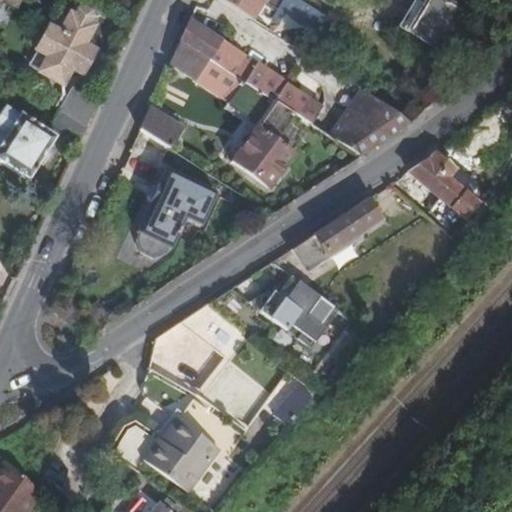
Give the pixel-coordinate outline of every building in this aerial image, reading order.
[(0,0),(0,1),(14,10),(19,0),(0,0)] [(218,0),(250,20),(261,2),(258,0),(218,0)] [(323,39),(332,24),(294,0),(282,0),(276,11),(323,39)] [(436,0),(418,0),(401,28),(445,57),(468,20),(436,0)] [(70,15),(66,22),(59,35),(48,29),(36,51),(47,58),(39,74),(61,87),(70,69),(79,74),(91,52),(81,47),(92,27),(87,24),(91,18),(89,17),(90,15),(81,10),(78,11),(74,18),(70,15)] [(44,27),(48,29),(59,35),(66,22),(51,13),(44,27)] [(320,108),(188,25),(180,43),(294,116),(309,126),(320,108)] [(276,143),(294,116),(180,43),(169,66),(191,82),(194,79),(230,104),(228,107),(257,127),(234,161),(270,186),(291,154),(276,143)] [(71,90),(59,114),(85,128),(97,104),(71,90)] [(331,140),(360,158),(410,122),(378,102),(373,108),(357,98),(331,140)] [(1,109),(0,111),(0,163),(26,180),(52,139),(23,120),(20,120),(1,109)] [(180,130),(149,111),(140,131),(147,137),(168,149),(180,130)] [(76,148),(85,128),(59,114),(57,112),(46,131),(76,148)] [(481,195),(433,154),(407,174),(462,219),(481,195)] [(213,193),(163,170),(157,184),(156,184),(147,202),(148,203),(135,233),(138,234),(135,240),(140,253),(152,258),(164,253),(167,247),(170,248),(183,217),(199,225),(213,193)] [(367,201),(292,252),(307,274),(324,262),(323,259),(353,239),(380,221),(367,201)] [(323,259),(324,262),(355,241),(353,239),(323,259)] [(264,318),(290,280),(249,307),(259,315),(264,318)] [(338,314),(290,280),(264,318),(287,334),(291,329),(303,336),(299,343),(312,352),(338,314)] [(249,307),(230,294),(207,309),(245,335),(259,315),(249,307)] [(195,301),(149,362),(202,401),(208,392),(237,412),(258,383),(229,361),(246,338),(195,301)] [(99,305),(92,310),(101,322),(107,318),(99,305)] [(92,310),(79,319),(87,332),(101,322),(92,310)] [(193,400),(147,366),(140,378),(138,384),(138,389),(139,393),(140,394),(141,397),(142,397),(143,399),(176,423),(160,445),(156,441),(141,462),(186,494),(217,451),(227,458),(240,442),(189,405),(193,400)] [(278,418),(290,429),(316,400),(304,389),(278,418)] [(9,479),(2,474),(0,476),(0,511),(23,511),(32,499),(6,483),(9,479)]
